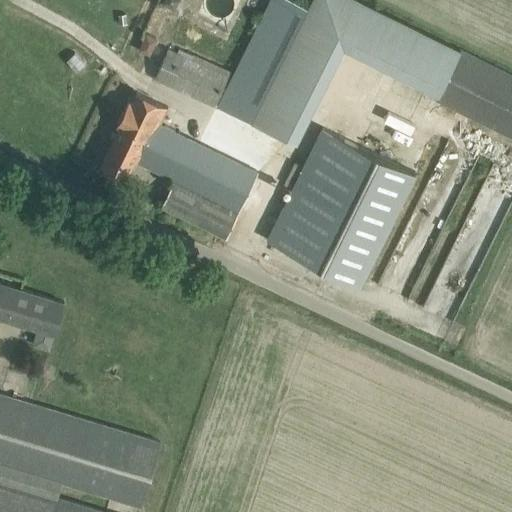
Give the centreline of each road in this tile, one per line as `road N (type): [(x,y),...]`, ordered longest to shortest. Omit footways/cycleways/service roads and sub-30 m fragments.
road 1 (unclassified): [(0,155),(511,401)]
road 2 (unknown): [(10,0),(97,46),(166,102),(270,154),(240,270)]
